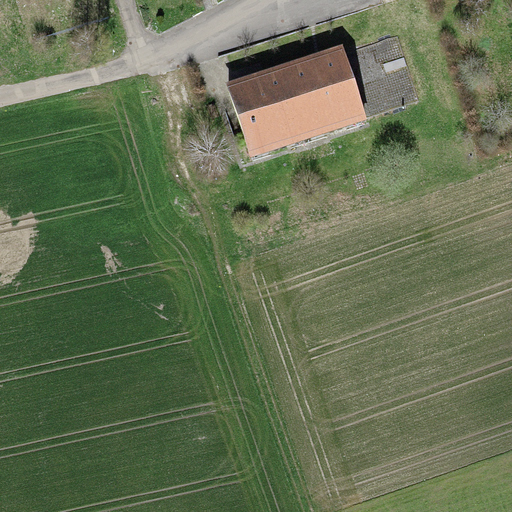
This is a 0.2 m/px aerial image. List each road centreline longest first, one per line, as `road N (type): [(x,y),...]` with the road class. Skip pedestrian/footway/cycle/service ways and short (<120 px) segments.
road 1 (track): [(146,63),(305,511)]
road 2 (unclassified): [(0,96),(146,63),(256,0)]
